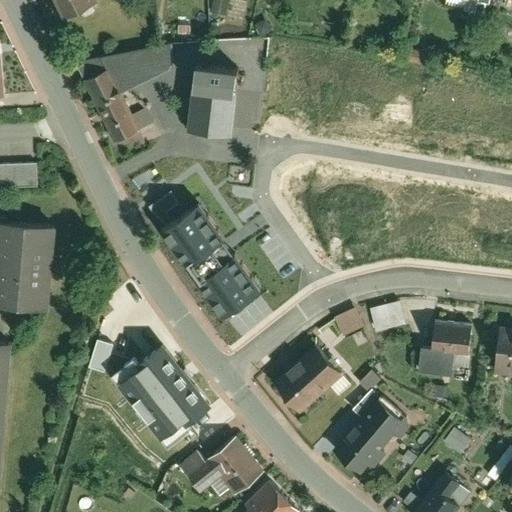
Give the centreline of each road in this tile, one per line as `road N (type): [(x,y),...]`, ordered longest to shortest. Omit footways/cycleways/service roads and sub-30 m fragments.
road 1 (residential): [(511,182),(285,151),(270,161),(264,203),(333,296)]
road 2 (residential): [(230,376),(173,309),(75,130)]
road 3 (track): [(48,511),(100,361),(128,234)]
road 4 (residential): [(361,511),(320,479),(230,376)]
road 5 (residential): [(333,296),(363,284),(417,280),(511,291)]
road 6 (residential): [(75,130),(9,0)]
road 7 (residential): [(230,376),(333,296)]
